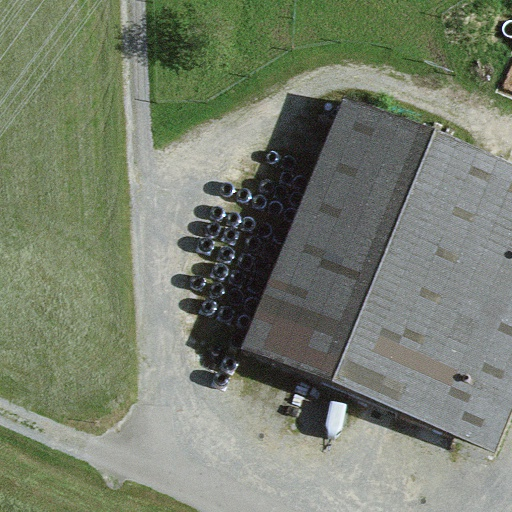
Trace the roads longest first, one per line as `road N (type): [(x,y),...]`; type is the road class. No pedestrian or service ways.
road 1 (track): [(189,474),(162,409),(135,0)]
road 2 (track): [(189,474),(149,472),(0,411)]
